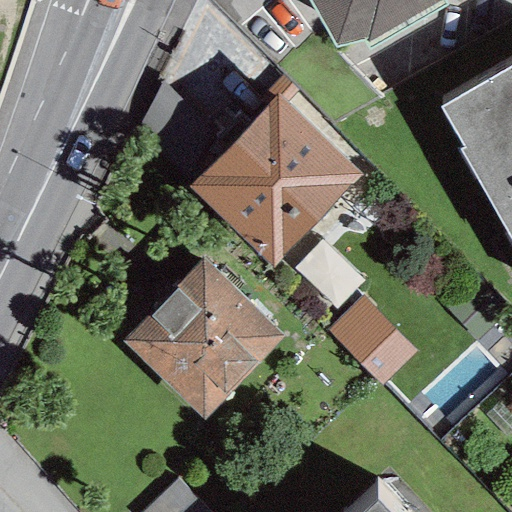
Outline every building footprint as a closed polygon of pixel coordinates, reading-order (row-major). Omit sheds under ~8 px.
[(307,0),(335,48),(364,41),(369,51),(447,6),(443,0),(307,0)] [(511,67),(440,108),(462,148),(459,150),(511,244),(511,67)] [(266,91),(274,99),(278,94),(286,102),(298,90),(282,75),(266,91)] [(274,99),(187,187),(270,269),(362,176),(286,102),(278,94),(274,99)] [(204,257),(121,342),(201,421),(284,336),(204,257)] [(362,296),(326,331),(380,385),(415,350),(362,296)] [(210,511),(178,478),(143,511),(210,511)]
